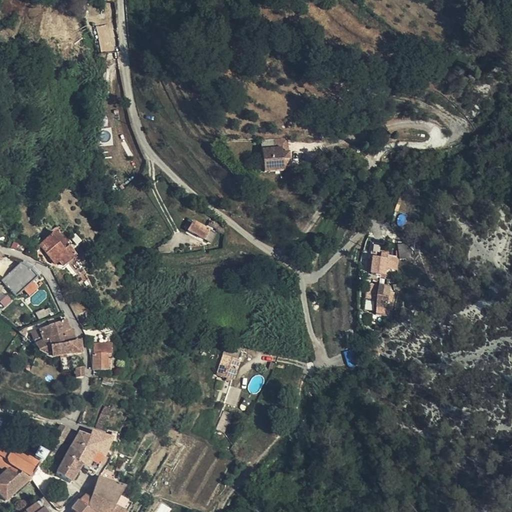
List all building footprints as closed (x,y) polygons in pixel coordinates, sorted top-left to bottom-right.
[(77,0),(79,20),(86,19),(85,0),(77,0)] [(97,26),(99,51),(114,50),(112,24),(97,26)] [(264,174),(284,171),(283,162),(283,156),(282,151),(262,152),(264,174)] [(183,230),(204,241),(209,231),(193,223),(192,224),(187,222),(183,230)] [(227,230),(213,223),(211,226),(217,230),(217,232),(224,235),(227,230)] [(209,231),(204,241),(209,243),(213,233),(209,231)] [(56,233),(40,246),(56,264),(59,262),(63,266),(75,256),(56,233)] [(405,248),(399,249),(401,261),(407,260),(405,248)] [(372,259),(371,275),(386,277),(388,261),(381,260),(372,259)] [(16,299),(38,278),(31,270),(20,264),(1,282),(16,299)] [(375,316),(387,317),(388,310),(391,311),(393,311),(395,296),(390,296),(391,288),(379,286),(375,316)] [(33,339),(39,353),(75,343),(71,331),(69,332),(64,322),(39,332),(40,336),(33,339)] [(75,343),(39,353),(51,358),(60,358),(69,357),(81,356),(79,342),(75,343)] [(103,354),(103,345),(94,345),(94,369),(106,370),(106,354),(103,354)] [(218,375),(233,380),(239,361),(224,356),(218,375)] [(62,371),(75,370),(82,369),(81,359),(69,360),(69,357),(60,358),(62,371)] [(112,388),(114,383),(104,379),(102,384),(112,388)] [(137,385),(127,382),(125,391),(134,394),(137,385)] [(237,406),(241,393),(234,390),(235,388),(230,386),(225,402),(237,406)] [(103,413),(98,427),(104,429),(113,410),(108,407),(103,413)] [(228,415),(222,413),(215,431),(220,433),(228,415)] [(70,431),(60,426),(54,440),(62,445),(70,431)] [(79,434),(79,435),(73,445),(84,450),(104,458),(111,440),(93,433),(91,438),(79,434)] [(31,480),(45,456),(38,452),(34,457),(21,448),(13,448),(4,442),(0,448),(0,468),(6,472),(0,478),(0,493),(7,501),(31,480)] [(70,450),(67,455),(77,463),(84,450),(73,445),(70,450)] [(77,463),(81,466),(86,469),(95,475),(100,467),(104,458),(84,450),(77,463)] [(67,455),(62,465),(57,474),(71,483),(81,466),(77,463),(67,455)] [(124,488),(100,479),(99,478),(91,501),(89,509),(93,511),(123,511),(114,507),(119,498),(124,488)] [(93,511),(89,509),(91,501),(86,496),(80,503),(78,502),(71,510),(73,511),(93,511)] [(126,511),(131,505),(126,502),(119,498),(114,507),(123,511),(126,511)] [(26,511),(25,511),(42,511),(45,510),(49,507),(44,500),(26,511)]
